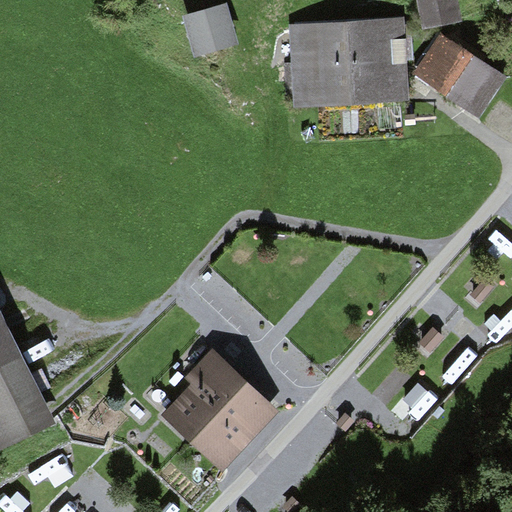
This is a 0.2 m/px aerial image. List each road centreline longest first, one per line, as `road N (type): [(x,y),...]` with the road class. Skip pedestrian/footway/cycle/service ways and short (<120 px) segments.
road 1 (residential): [(511,179),(213,511)]
road 2 (track): [(362,235),(253,359)]
